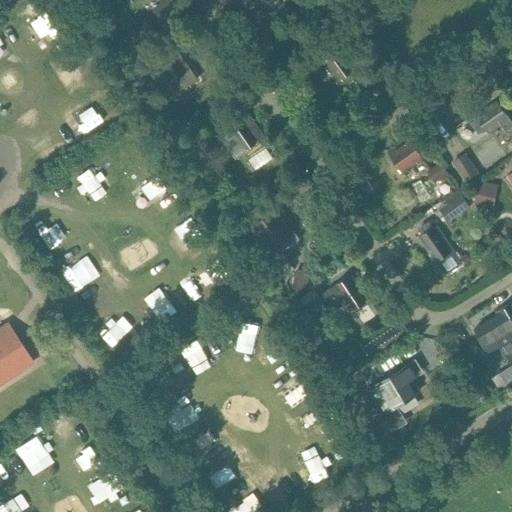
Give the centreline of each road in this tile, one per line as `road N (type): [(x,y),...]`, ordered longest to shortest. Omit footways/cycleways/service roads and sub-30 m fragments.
road 1 (residential): [(307,169),(405,314),(443,316),(511,274)]
road 2 (residential): [(511,18),(307,169)]
road 3 (residential): [(511,407),(333,511)]
